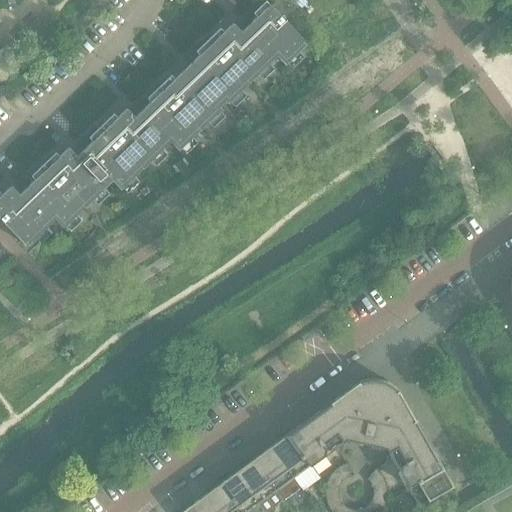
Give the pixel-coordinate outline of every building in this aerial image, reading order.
[(295,7),(288,0),(277,0),(271,6),(283,18),(295,7)] [(307,44),(283,18),(271,6),(269,5),(241,32),(270,62),(276,56),(285,65),(307,44)] [(270,62),(241,32),(233,23),(184,70),(218,106),(224,100),(227,103),(270,62)] [(178,150),(221,109),(218,106),(184,70),(135,117),(164,148),(170,142),(178,150)] [(164,148),(135,117),(126,109),(77,156),(106,187),(112,181),(120,189),(164,148)] [(106,187),(77,156),(68,148),(19,195),(32,209),(48,226),(54,219),(63,228),(106,187)] [(48,226),(32,209),(19,195),(11,186),(0,196),(0,219),(26,246),(48,226)] [(366,444),(380,381),(378,381),(371,380),(363,381),(359,383),(358,382),(330,403),(331,404),(322,411),(321,409),(287,434),(311,466),(325,456),(325,451),(330,451),(344,441),(346,439),(366,444)] [(442,468),(421,430),(419,431),(414,422),(416,421),(398,391),(397,391),(392,386),(385,383),(380,381),(366,444),(386,448),(387,450),(396,465),(400,467),(399,471),(408,487),(442,468)] [(311,466),(287,434),(270,447),(293,479),(311,466)] [(293,479),(270,447),(252,460),(275,492),(276,491),(283,501),(300,489),(293,479)] [(275,492),(252,460),(234,473),(257,505),(275,492)] [(351,476),(347,463),(342,465),(349,477),(351,476)] [(349,477),(342,465),(341,466),(335,470),(334,471),(344,480),(346,478),(349,477)] [(428,501),(453,487),(442,468),(408,487),(419,507),(428,501)] [(369,482),(379,473),(376,470),(375,469),(367,479),(368,481),(369,482)] [(344,480),(334,471),(330,475),(328,479),(340,484),(342,482),(344,480)] [(247,511),(257,505),(234,473),(217,486),(236,511),(247,511)] [(384,481),(381,475),(379,473),(369,482),(371,485),(372,487),(384,481)] [(339,486),(340,484),(328,479),(327,481),(325,488),(338,490),(339,486)] [(386,488),(384,481),(372,487),(373,490),(373,492),(386,491),(386,488)] [(236,511),(217,486),(199,499),(209,511),(236,511)] [(338,496),(338,491),(338,490),(325,488),(325,495),(325,499),(338,496)] [(386,500),(386,493),(386,491),(373,492),(373,496),(372,498),(385,501),(386,500)] [(329,508),(340,502),(338,497),(338,496),(325,499),(326,502),(329,508)] [(383,507),(385,501),(372,498),(371,501),(370,503),(381,510),(383,507)] [(209,511),(199,499),(182,511),(181,511),(209,511)] [(331,511),(339,511),(344,506),(342,504),(340,502),(329,508),(331,511)] [(379,511),(381,510),(370,503),(366,507),(369,511),(379,511)]
